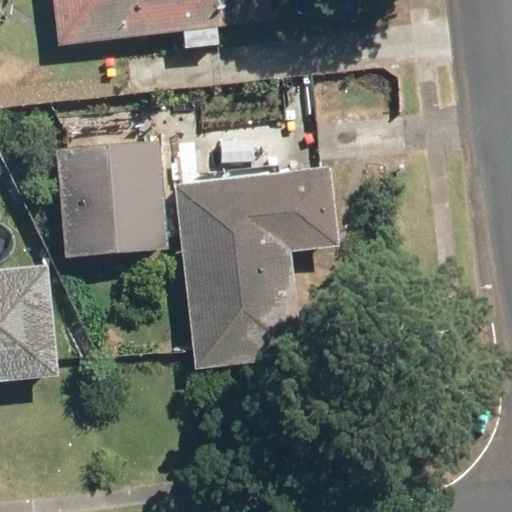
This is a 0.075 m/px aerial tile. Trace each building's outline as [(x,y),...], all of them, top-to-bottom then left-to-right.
[(57,0),(62,50),(265,34),(261,0),(57,0)] [(197,104),(202,172),(288,165),(283,98),(197,104)] [(154,252),(143,151),(54,161),(64,262),(154,252)] [(228,183),(228,186),(173,192),(194,379),(301,367),(288,258),(332,253),(324,173),(228,183)] [(0,275),(0,388),(50,383),(38,271),(0,275)]
